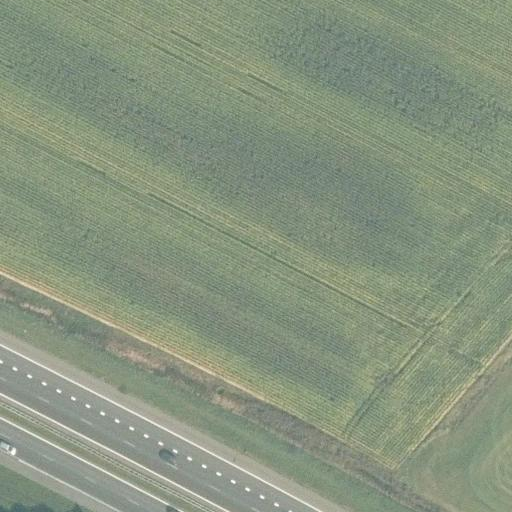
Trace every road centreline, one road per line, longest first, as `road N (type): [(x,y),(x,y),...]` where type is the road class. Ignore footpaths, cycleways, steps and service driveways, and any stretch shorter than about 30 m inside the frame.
road 1 (motorway): [(252,511),(0,379)]
road 2 (motorway): [(0,438),(148,511)]
